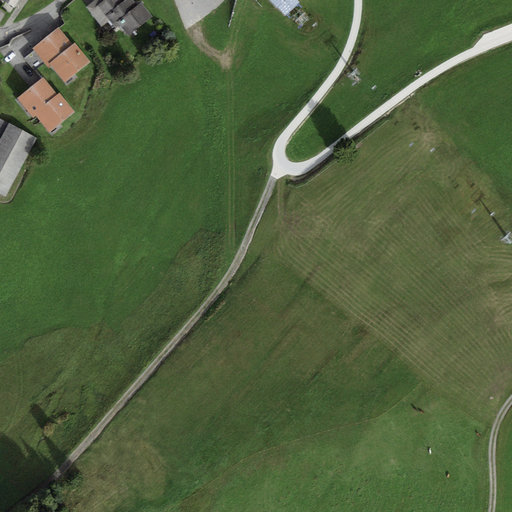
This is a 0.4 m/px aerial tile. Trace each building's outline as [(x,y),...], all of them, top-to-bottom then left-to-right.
[(6,0),(4,4),(18,11),(24,0),(30,0),(39,5),(41,0),(6,0)] [(136,0),(98,0),(87,10),(102,29),(110,22),(128,43),(154,21),(136,0)] [(293,0),(266,0),(284,18),(298,5),(293,0)] [(60,32),(33,52),(49,73),(52,71),(64,85),(90,65),(75,45),(72,47),(60,32)] [(45,82),(18,102),(33,122),(37,119),(50,136),(77,116),(60,95),(57,97),(45,82)] [(38,142),(11,127),(0,147),(0,197),(6,201),(38,142)]
